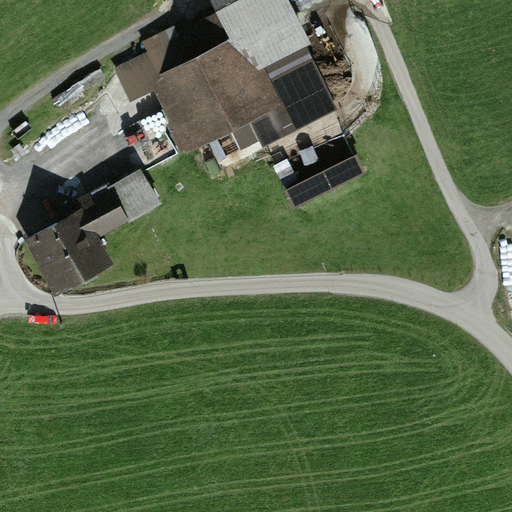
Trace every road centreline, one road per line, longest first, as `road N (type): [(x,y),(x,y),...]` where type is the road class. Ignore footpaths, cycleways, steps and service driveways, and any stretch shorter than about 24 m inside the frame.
road 1 (unclassified): [(466,315),(409,293),(321,282),(68,307),(0,304)]
road 2 (unclassified): [(466,315),(481,278),(369,0)]
